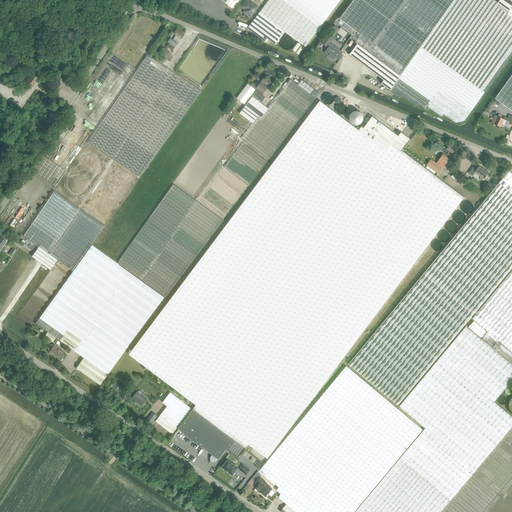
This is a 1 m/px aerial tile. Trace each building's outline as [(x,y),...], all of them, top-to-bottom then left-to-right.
[(251,18),(258,7),(250,2),(246,0),(241,7),(245,10),(243,12),(245,14),(244,15),(244,16),(244,17),(245,17),(245,18),(246,18),(247,18),(248,17),(249,17),(251,18)] [(268,0),(259,13),(285,32),(306,47),(325,22),(339,3),(341,0),(268,0)] [(353,0),(342,16),(340,19),(362,35),(356,43),(358,44),(401,76),(454,0),(353,0)] [(390,91),(389,92),(399,99),(401,96),(416,107),(418,104),(427,111),(429,108),(441,117),(443,115),(455,123),(464,122),(499,72),(511,53),(511,17),(507,14),(509,12),(498,4),(492,0),(454,0),(401,76),(390,90),(390,91)] [(511,0),(500,0),(498,4),(509,12),(507,14),(511,17),(511,0)] [(259,13),(248,29),(266,43),(268,40),(276,45),(285,32),(259,13)] [(172,51),(184,35),(177,30),(173,34),(175,36),(172,40),(170,38),(167,36),(164,40),(167,42),(165,46),(172,51)] [(328,33),(321,43),(328,48),(331,44),(330,43),(334,38),(328,33)] [(294,44),(293,42),(293,41),(292,39),(291,39),(291,38),(289,37),(288,37),(287,37),(285,37),(284,37),(283,38),(282,39),(281,40),(280,41),(280,42),(280,44),(280,45),(280,47),(281,48),(282,49),(283,50),(284,50),(286,50),(287,50),(288,50),(289,50),(291,49),(292,48),(292,47),(293,46),(293,45),(294,44)] [(292,49),(299,54),(305,47),(298,42),(292,49)] [(328,48),(324,53),(327,55),(334,60),(335,57),(339,60),(342,55),(339,53),(341,50),(332,43),(331,44),(328,48)] [(357,45),(350,55),(384,80),(381,84),(390,90),(401,76),(358,44),(357,45)] [(170,62),(173,57),(165,51),(162,56),(170,62)] [(108,111),(135,68),(111,53),(83,98),(98,107),(93,114),(91,112),(88,116),(95,120),(103,108),(108,111)] [(122,93),(87,143),(109,158),(138,176),(139,177),(201,91),(200,90),(178,76),(172,72),(169,70),(147,55),(122,93)] [(264,78),(256,89),(257,89),(253,96),(262,102),(265,98),(263,96),(278,74),(271,69),(267,73),(273,78),(270,81),(264,78)] [(511,74),(495,99),(511,111),(511,74)] [(261,118),(258,116),(241,139),(269,160),(285,138),(319,93),(301,80),(300,83),(298,85),(290,80),(269,109),(261,118)] [(245,105),(256,90),(248,84),(236,99),(245,105)] [(261,118),(269,109),(266,107),(253,97),(246,107),(258,116),(261,118)] [(196,405),(193,409),(245,448),(248,444),(267,459),(464,198),(401,151),(393,145),(387,152),(359,131),(320,101),(129,355),(196,405)] [(233,104),(226,112),(229,114),(235,105),(233,104)] [(349,121),(361,126),(365,114),(354,110),(349,121)] [(504,119),(507,121),(508,119),(504,117),(503,119),(501,118),(502,115),(499,114),(498,117),(494,115),(491,123),(500,127),(504,119)] [(364,122),(367,124),(368,122),(372,117),(370,115),(364,122)] [(362,127),(359,131),(387,152),(393,145),(401,151),(410,139),(401,132),(398,136),(372,117),(368,122),(364,128),(362,127)] [(166,297),(197,256),(224,219),(225,219),(243,196),(268,162),(243,143),(198,202),(174,185),(118,263),(166,297)] [(444,153),(436,164),(431,159),(427,165),(437,173),(442,168),(443,169),(457,150),(450,145),(447,150),(443,147),(441,151),(444,153)] [(484,179),(489,172),(485,169),(484,170),(479,166),(478,169),(474,166),(469,173),(472,176),(475,173),(484,179)] [(511,193),(511,174),(508,171),(499,183),(511,193)] [(464,186),(468,180),(464,176),(459,183),(464,186)] [(511,193),(499,183),(478,210),(462,228),(348,364),(398,405),(503,279),(511,268),(511,193)] [(38,247),(57,260),(72,271),(104,227),(80,210),(54,191),(23,236),(38,247)] [(33,207),(38,210),(43,203),(38,200),(33,207)] [(433,244),(437,257),(441,252),(440,251),(443,246),(443,243),(448,241),(454,233),(459,231),(457,225),(464,222),(467,219),(464,210),(466,212),(473,210),(473,209),(473,208),(465,203),(462,207),(463,210),(456,212),(453,217),(455,221),(449,223),(446,226),(447,230),(441,232),(438,236),(440,240),(433,242),(434,244),(433,244)] [(30,207),(15,234),(21,237),(36,210),(30,207)] [(55,338),(59,341),(66,331),(81,341),(74,352),(83,359),(106,375),(139,332),(164,298),(92,246),(90,248),(62,287),(35,324),(47,332),(44,337),(53,343),(55,338)] [(38,247),(31,257),(50,271),(57,260),(38,247)] [(364,502),(355,511),(486,511),(488,510),(499,496),(511,479),(511,415),(495,401),(511,380),(511,375),(510,374),(511,373),(511,372),(511,364),(492,348),(499,340),(511,351),(511,270),(474,316),(472,319),(487,332),(486,333),(487,334),(481,340),(466,327),(437,360),(420,381),(402,403),(399,407),(425,429),(397,462),(364,502)] [(59,341),(74,352),(81,341),(66,331),(59,341)] [(511,351),(499,340),(492,348),(511,364),(511,351)] [(49,351),(50,352),(49,353),(54,356),(55,356),(60,359),(64,352),(55,345),(54,346),(53,345),(51,345),(50,345),(48,348),(48,350),(49,351)] [(99,385),(106,375),(83,359),(76,369),(99,385)] [(278,498),(286,505),(294,511),(354,511),(423,430),(346,366),(258,472),(278,488),(275,491),(280,495),(278,498)] [(117,393),(121,387),(116,383),(112,390),(117,393)] [(139,390),(137,392),(132,398),(142,406),(146,400),(140,395),(142,393),(139,390)] [(167,407),(161,414),(178,427),(192,409),(170,393),(162,403),(167,407)] [(193,409),(178,429),(182,432),(202,448),(202,447),(206,450),(210,453),(212,455),(210,457),(210,461),(213,463),(216,462),(226,449),(238,458),(245,448),(193,409)] [(149,427),(157,416),(152,412),(144,423),(149,427)] [(161,414),(155,421),(158,423),(160,425),(172,434),(178,427),(161,414)] [(238,468),(227,460),(222,468),(233,476),(238,469),(246,475),(250,470),(243,465),(240,470),(238,468)] [(265,497),(272,489),(262,481),(263,480),(260,477),(255,482),(258,485),(256,487),(262,492),(261,493),(265,497)]
